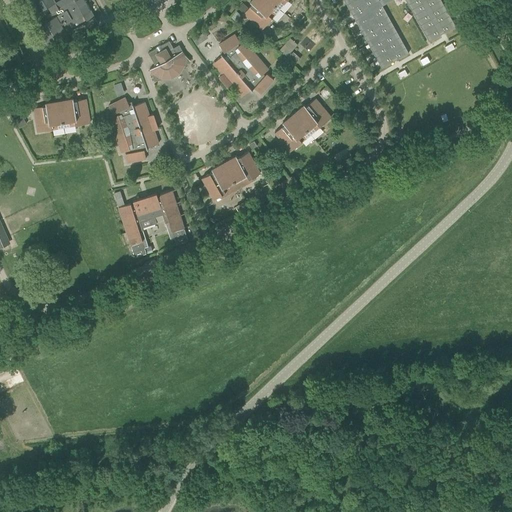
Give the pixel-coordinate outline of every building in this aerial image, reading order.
[(24,0),(32,14),(48,5),(52,12),(46,15),(48,19),(36,26),(50,51),(99,24),(85,0),(24,0)] [(280,8),(270,0),(251,0),(250,2),(252,3),(244,13),(263,29),(280,8)] [(270,0),(280,8),(287,0),(270,0)] [(344,0),(354,18),(385,0),(344,0)] [(383,5),(391,0),(385,0),(354,18),(382,68),(409,52),(383,5)] [(456,26),(441,0),(406,0),(429,41),(456,26)] [(238,6),(244,11),(248,6),(242,1),(238,6)] [(194,38),(197,43),(208,37),(205,31),(194,38)] [(237,44),(240,42),(235,34),(219,44),(224,51),(221,53),(222,55),(213,63),(222,74),(219,76),(224,82),(256,54),(244,41),(238,46),(237,44)] [(288,55),(297,42),(290,37),(280,50),(288,55)] [(156,65),(150,69),(151,69),(153,73),(152,73),(154,81),(162,79),(162,78),(171,78),(180,73),(184,65),(185,65),(190,60),(185,55),(182,51),(183,51),(179,44),(173,47),(169,40),(148,52),(156,65)] [(448,52),(455,48),(452,43),(445,46),(448,52)] [(256,54),(224,82),(229,88),(232,85),(242,96),(251,88),(252,90),(253,90),(250,87),(252,85),(261,93),(274,79),(267,73),(264,75),(263,74),(269,69),(256,54)] [(427,55),(420,59),(423,64),(430,61),(427,55)] [(401,78),(408,74),(405,69),(398,73),(401,78)] [(117,114),(110,117),(116,134),(155,121),(153,114),(149,115),(145,101),(133,105),(133,103),(132,103),(129,105),(126,97),(108,105),(113,114),(116,112),(117,114)] [(74,100),(73,98),(60,100),(64,127),(90,122),(86,98),(74,100)] [(304,104),(294,113),(312,133),(331,117),(316,98),(306,106),(304,104)] [(64,127),(60,100),(45,103),(46,105),(34,107),(38,131),(64,127)] [(294,113),(283,122),(284,124),(275,132),(291,151),(312,133),(294,113)] [(155,121),(116,134),(121,152),(129,149),(129,152),(126,152),(127,162),(146,158),(144,146),(146,145),(147,149),(148,149),(147,147),(159,143),(154,129),(158,128),(155,121)] [(258,145),(255,140),(250,143),(253,148),(258,145)] [(236,155),(224,161),(239,188),(256,178),(255,176),(261,172),(248,151),(237,157),(236,155)] [(239,188),(224,161),(212,169),(213,171),(202,177),(214,198),(220,195),(221,198),(239,188)] [(184,227),(172,190),(160,194),(161,196),(158,197),(157,193),(133,200),(134,204),(131,205),(131,203),(119,207),(131,244),(143,240),(140,231),(143,229),(140,221),(163,214),(165,222),(169,221),(172,231),(184,227)] [(0,218),(0,246),(11,242),(0,218)]
